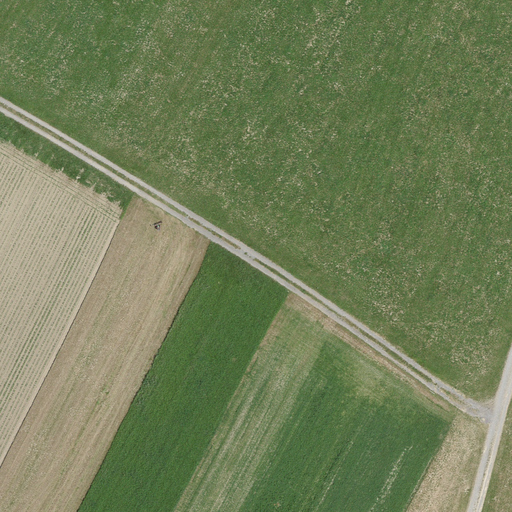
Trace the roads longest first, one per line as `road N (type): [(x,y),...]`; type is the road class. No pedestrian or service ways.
road 1 (track): [(502,422),(0,98)]
road 2 (unclassified): [(511,388),(477,511)]
